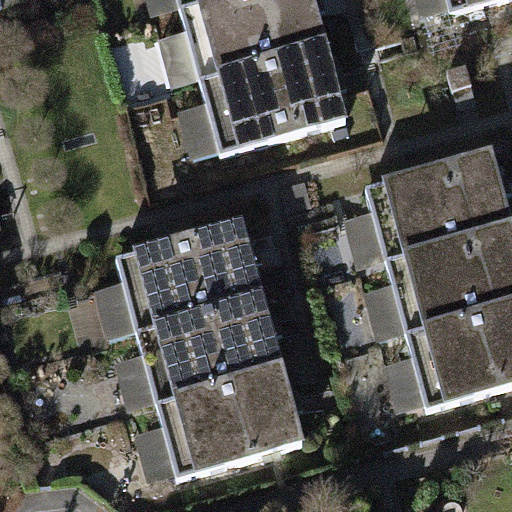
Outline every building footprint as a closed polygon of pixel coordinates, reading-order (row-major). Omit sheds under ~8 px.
[(203,0),(176,8),(197,81),(325,44),(312,0),(203,0)] [(441,0),(446,14),(498,0),(441,0)] [(197,81),(219,155),(347,118),(325,44),(197,81)] [(491,158),(363,195),(383,264),(511,227),(491,158)] [(383,264),(403,333),(511,300),(511,230),(511,227),(383,264)] [(239,229),(111,266),(131,335),(259,298),(239,229)] [(131,335),(152,404),(279,367),(259,298),(131,335)] [(511,300),(403,333),(423,401),(511,375),(511,300)] [(152,404),(172,473),(299,436),(279,367),(152,404)]
